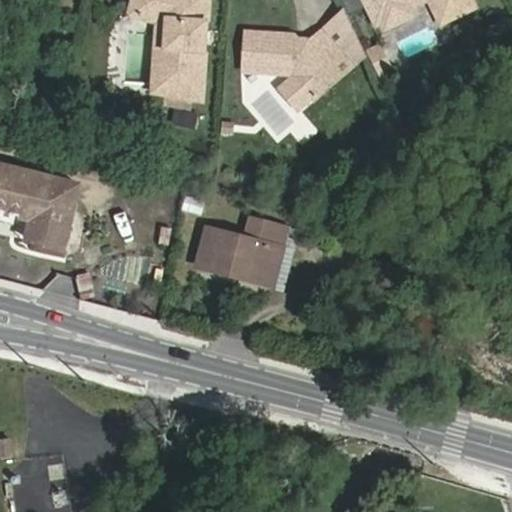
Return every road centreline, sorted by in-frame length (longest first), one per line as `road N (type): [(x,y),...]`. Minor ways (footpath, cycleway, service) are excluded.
road 1 (secondary): [(360,414),(0,317)]
road 2 (secondary): [(360,414),(511,453)]
